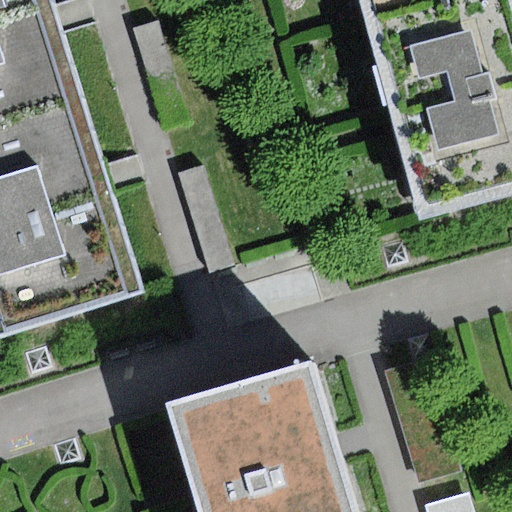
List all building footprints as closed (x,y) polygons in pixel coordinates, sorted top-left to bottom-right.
[(51,0),(0,0),(0,124),(83,99),(59,21),(51,0)] [(365,0),(372,24),(459,0),(365,0)] [(511,0),(459,0),(372,24),(426,221),(511,197),(511,0)] [(159,23),(134,30),(165,128),(189,120),(159,23)] [(83,99),(0,124),(0,312),(7,335),(144,292),(109,180),(83,99)] [(204,167),(180,174),(211,272),(234,265),(204,167)] [(428,361),(387,374),(420,485),(461,473),(428,361)] [(314,366),(171,409),(202,511),(358,511),(338,445),(314,366)] [(473,511),(468,494),(427,506),(428,511),(473,511)]
